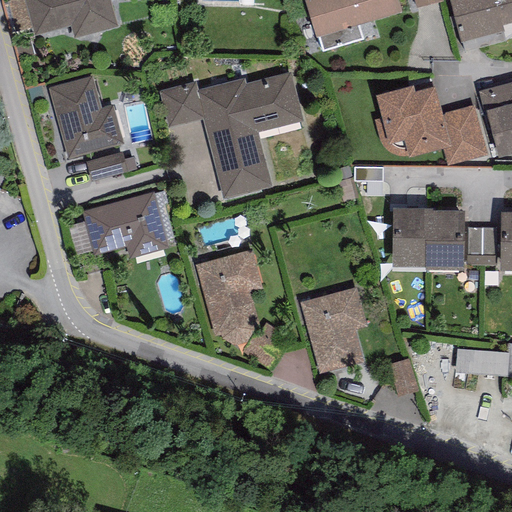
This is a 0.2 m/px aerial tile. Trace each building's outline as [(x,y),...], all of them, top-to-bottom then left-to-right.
[(109,0),(24,0),(34,37),(70,27),(73,40),(117,28),(109,0)] [(304,0),(315,41),(401,16),(396,0),(304,0)] [(511,0),(462,0),(449,4),(460,46),(503,35),(502,29),(511,26),(511,0)] [(245,81),(198,93),(223,201),(271,188),(256,135),(303,124),(290,76),(245,86),(245,81)] [(92,79),(49,90),(68,160),(123,145),(113,107),(100,111),(92,79)] [(511,84),(479,93),(485,115),(511,108),(511,84)] [(194,87),(160,95),(168,129),(202,121),(194,87)] [(413,89),(376,99),(381,119),(374,122),(376,130),(378,137),(381,146),(385,151),(389,154),(393,156),(400,158),(403,158),(408,158),(408,161),(443,151),(450,150),(441,116),(435,91),(415,97),(413,89)] [(475,107),(441,116),(450,150),(443,151),(447,166),(487,156),(475,107)] [(511,108),(485,115),(497,161),(511,157),(511,108)] [(154,195),(82,214),(93,258),(126,249),(129,260),(168,250),(154,195)] [(428,271),(429,214),(394,213),(393,270),(428,271)] [(429,214),(428,271),(464,272),(465,215),(429,214)] [(511,274),(511,217),(501,218),(499,274),(511,274)] [(251,251),(196,268),(213,338),(223,341),(228,344),(234,346),(241,346),(247,343),(250,336),(251,330),(248,319),(251,307),(252,303),(249,294),(262,290),(251,251)] [(356,289),(300,304),(319,377),(364,365),(355,331),(367,328),(356,289)] [(511,347),(462,347),(461,371),(511,371),(511,347)] [(416,356),(395,361),(402,393),(423,389),(416,356)]
